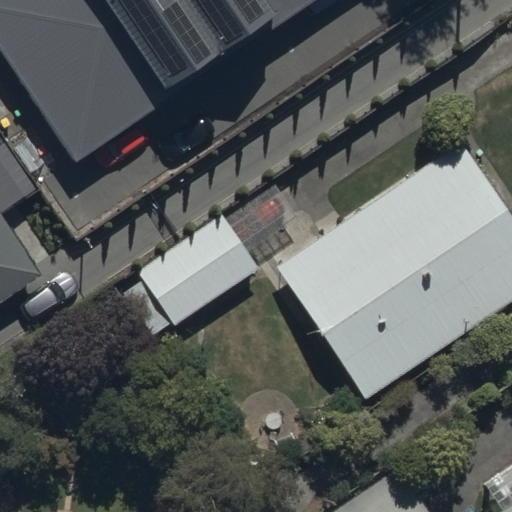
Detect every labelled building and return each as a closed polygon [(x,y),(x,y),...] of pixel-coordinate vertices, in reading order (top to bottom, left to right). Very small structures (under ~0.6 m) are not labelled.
[(0,0),(0,49),(78,164),(319,0),(0,0)] [(266,265),(358,401),(511,296),(511,214),(458,135),(266,265)] [(0,289),(36,266),(1,214),(36,191),(0,138),(0,289)] [(128,272),(166,327),(259,264),(222,209),(128,272)] [(332,511),(427,511),(398,468),(332,511)]
